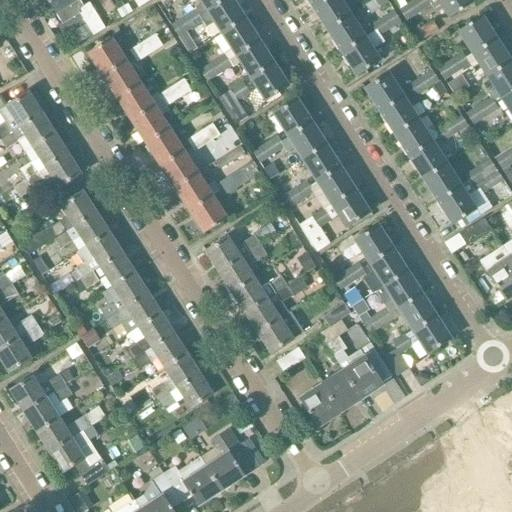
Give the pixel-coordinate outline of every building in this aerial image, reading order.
[(79,0),(46,0),(56,15),(62,24),(80,13),(79,11),(84,7),(79,0)] [(200,0),(203,4),(196,9),(197,10),(201,15),(223,0),(200,0)] [(246,17),(234,0),(223,0),(201,15),(204,21),(207,25),(214,21),(222,33),(246,17)] [(307,0),(313,9),(326,0),(307,0)] [(326,0),(313,9),(327,31),(351,16),(343,3),(340,0),(326,0)] [(432,7),(427,0),(415,0),(412,2),(420,14),(432,7)] [(427,0),(432,7),(434,10),(442,5),(450,18),(473,3),(471,0),(427,0)] [(420,14),(412,2),(400,10),(407,21),(420,14)] [(84,7),(79,11),(80,13),(86,23),(98,16),(90,3),(84,7)] [(201,15),(197,10),(185,17),(193,29),(204,21),(201,15)] [(394,11),(381,19),(390,32),(402,24),(394,11)] [(98,16),(86,23),(94,36),(106,29),(98,16)] [(365,38),(351,16),(327,31),(342,53),(365,38)] [(459,32),(474,55),(497,39),(483,16),(459,32)] [(193,29),(185,17),(171,27),(179,37),(193,29)] [(246,17),(222,33),(232,49),(225,54),(226,55),(229,60),(261,40),(246,17)] [(377,31),(381,38),(390,33),(390,32),(381,19),(369,28),(373,34),(377,31)] [(373,34),(342,53),(356,77),(380,61),(373,50),(384,43),(381,38),(377,31),(373,34)] [(150,55),(163,47),(155,35),(142,43),(150,55)] [(89,54),(103,77),(127,62),(112,39),(89,54)] [(474,55),(488,77),(511,62),(497,39),(474,55)] [(261,40),(229,60),(233,66),(234,67),(241,63),(251,78),(275,63),(261,40)] [(142,43),(130,51),(137,63),(150,55),(142,43)] [(457,73),(470,65),(463,53),(449,62),(457,73)] [(226,55),(214,62),(221,74),(233,66),(229,60),(226,55)] [(511,61),(511,62),(488,77),(496,89),(488,95),(490,98),(491,98),(495,104),(502,99),(511,93),(511,61)] [(103,77),(118,100),(142,84),(127,62),(103,77)] [(221,74),(214,62),(200,71),(208,83),(221,74)] [(457,73),(449,62),(437,69),(445,81),(457,73)] [(290,86),(275,63),(251,78),(266,102),(290,86)] [(421,79),(428,91),(441,83),(433,71),(421,79)] [(389,74),(365,89),(380,112),(404,97),(389,74)] [(181,99),(192,92),(183,78),(172,86),(181,99)] [(408,87),(411,92),(416,99),(428,91),(421,79),(408,87)] [(217,98),(226,111),(250,94),(244,83),(231,91),(230,90),(217,98)] [(118,100),(132,122),(156,107),(142,84),(118,100)] [(172,86),(160,95),(168,108),(181,99),(172,86)] [(0,125),(0,140),(0,141),(43,113),(29,92),(6,107),(0,110),(0,115),(5,123),(0,125)] [(418,103),(416,99),(411,92),(404,97),(380,112),(395,135),(418,120),(411,108),(418,103)] [(511,93),(502,99),(511,114),(511,93)] [(485,118),(499,110),(495,104),(491,98),(490,98),(478,106),(485,118)] [(299,99),(275,115),(289,138),(314,122),(299,99)] [(485,118),(478,106),(466,114),(474,125),(485,118)] [(132,122),(146,144),(170,129),(156,107),(132,122)] [(0,141),(6,150),(26,138),(32,148),(55,133),(43,113),(0,141)] [(461,114),(449,122),(456,134),(469,127),(461,114)] [(418,120),(395,135),(409,158),(433,142),(441,137),(436,130),(435,128),(430,128),(425,131),(418,120)] [(328,145),(314,122),(289,138),(281,143),(285,149),(288,152),(295,147),(304,160),(328,145)] [(449,122),(436,130),(444,142),(456,134),(449,122)] [(200,132),(208,144),(220,136),(213,124),(200,132)] [(146,144),(161,166),(184,151),(170,129),(146,144)] [(200,132),(187,140),(194,152),(208,144),(200,132)] [(69,153),(56,134),(55,133),(32,148),(39,158),(19,171),(26,180),(26,181),(69,153)] [(273,156),(285,149),(281,143),(278,137),(266,144),(273,156)] [(447,165),(433,142),(409,158),(424,180),(447,165)] [(260,164),(273,156),(266,144),(253,153),(260,164)] [(328,145),(304,160),(318,183),(342,167),(328,145)] [(161,166),(175,189),(199,174),(184,151),(161,166)] [(503,171),(511,165),(511,158),(508,152),(496,159),(503,171)] [(13,188),(20,199),(51,178),(58,188),(82,173),(69,153),(26,181),(26,180),(13,188)] [(478,168),(485,180),(498,172),(490,160),(478,168)] [(447,165),(424,180),(438,203),(462,188),(447,165)] [(357,190),(342,167),(318,183),(332,205),(357,190)] [(466,176),(470,183),(473,188),(485,180),(478,168),(466,176)] [(242,169),(230,177),(238,188),(250,181),(242,169)] [(498,172),(485,180),(473,188),(470,183),(462,188),(438,203),(453,226),(477,211),(468,197),(475,192),(478,196),(490,188),(491,189),(504,181),(498,172)] [(207,186),(199,174),(175,189),(189,211),(213,196),(220,191),(216,185),(214,182),(207,186)] [(216,185),(220,191),(224,197),(238,188),(230,177),(216,185)] [(307,182),(295,189),(302,200),(314,192),(307,182)] [(288,208),(302,200),(295,189),(282,198),(288,208)] [(372,213),(357,190),(332,205),(324,211),(330,221),(339,215),(347,228),(372,213)] [(21,246),(28,256),(54,239),(96,212),(83,191),(61,206),(68,217),(21,246)] [(228,219),(213,196),(189,211),(204,234),(228,219)] [(330,221),(324,211),(300,226),(317,252),(329,244),(320,230),(331,222),(330,221)] [(54,239),(61,250),(81,237),(87,246),(109,232),(96,212),(54,239)] [(484,219),(458,234),(466,246),(491,231),(484,219)] [(206,252),(220,273),(261,246),(261,245),(278,235),(270,223),(253,234),(254,236),(241,244),(243,245),(236,249),(229,237),(206,252)] [(370,264),(370,265),(395,249),(380,226),(355,241),(370,264)] [(71,274),(76,282),(80,280),(93,272),(101,268),(100,266),(122,252),(109,232),(87,246),(87,247),(75,254),(82,265),(74,270),(75,272),(71,274)] [(220,273),(232,292),(255,277),(248,268),(268,256),(261,246),(220,273)] [(503,248),(480,262),(487,273),(506,302),(511,298),(511,261),(510,258),(503,248)] [(370,264),(361,269),(366,277),(375,272),(385,287),(409,271),(395,249),(370,265),(370,264)] [(113,287),(136,273),(122,252),(100,266),(101,268),(113,287)] [(32,262),(41,276),(50,271),(41,257),(32,262)] [(366,277),(361,269),(358,263),(354,266),(347,270),(356,284),(366,277)] [(342,292),(356,284),(347,270),(334,279),(342,292)] [(385,287),(375,293),(383,304),(386,309),(390,315),(423,294),(409,271),(385,287)] [(93,272),(80,280),(87,290),(100,282),(93,272)] [(100,310),(106,320),(148,293),(136,273),(113,287),(101,294),(108,305),(100,310)] [(0,293),(13,285),(6,274),(0,278),(0,293)] [(68,274),(48,286),(54,296),(74,283),(68,274)] [(232,292),(246,313),(268,298),(268,299),(287,286),(280,275),(261,288),(255,277),(232,292)] [(0,293),(0,322),(7,319),(0,307),(19,295),(13,285),(0,293)] [(246,313),(259,333),(289,314),(282,303),(293,296),(287,286),(268,299),(268,298),(246,313)] [(138,327),(161,312),(148,293),(106,320),(113,331),(121,325),(127,334),(138,327)] [(438,316),(423,294),(390,315),(393,321),(403,315),(413,332),(438,316)] [(323,318),(329,327),(330,328),(341,321),(351,314),(344,303),(323,318)] [(381,328),(393,321),(390,315),(386,309),(374,317),(381,328)] [(125,350),(132,360),(174,333),(161,312),(138,327),(145,338),(125,350)] [(259,333),(272,354),(304,333),(291,312),(289,314),(259,333)] [(0,322),(0,350),(19,338),(26,334),(39,326),(32,315),(19,323),(20,326),(14,329),(7,319),(0,322)] [(453,339),(438,316),(413,332),(428,355),(453,339)] [(370,335),(381,328),(374,317),(363,324),(370,335)] [(319,334),(326,346),(348,331),(341,321),(330,328),(329,327),(319,334)] [(39,326),(26,334),(32,344),(45,336),(39,326)] [(132,360),(139,371),(158,358),(164,368),(187,353),(174,333),(132,360)] [(405,335),(393,343),(400,354),(413,346),(405,335)] [(0,350),(0,357),(10,374),(33,359),(19,338),(0,350)] [(335,357),(343,370),(363,399),(384,386),(382,383),(392,377),(371,343),(348,357),(344,351),(335,357)] [(298,348),(276,363),(283,374),(306,359),(298,348)] [(151,391),(158,401),(200,374),(187,353),(164,368),(171,378),(151,391)] [(11,391),(25,412),(67,386),(66,385),(74,380),(68,370),(40,386),(34,377),(11,391)] [(323,383),(342,413),(363,399),(343,370),(342,371),(323,383)] [(158,401),(164,412),(184,399),(191,409),(213,394),(200,374),(158,401)] [(301,398),(320,427),(342,413),(323,383),(301,398)] [(25,412),(38,432),(60,418),(53,407),(73,395),(67,386),(25,412)] [(38,432),(50,452),(92,426),(106,417),(99,406),(66,427),(60,418),(38,432)] [(511,418),(358,511),(460,511),(509,482),(511,486),(511,418)] [(74,467),(87,487),(97,480),(110,472),(89,441),(98,436),(92,426),(50,452),(64,473),(74,467)] [(200,458),(221,491),(244,476),(237,465),(248,458),(230,431),(210,444),(213,449),(200,458)] [(192,496),(198,506),(221,491),(200,458),(178,471),(175,466),(164,474),(163,474),(181,503),(192,496)] [(134,501),(140,511),(173,511),(172,509),(181,503),(163,474),(164,474),(160,467),(149,474),(153,481),(151,482),(162,497),(150,505),(143,495),(134,501)] [(140,511),(134,501),(114,511),(110,511),(109,511),(107,511),(140,511)]
